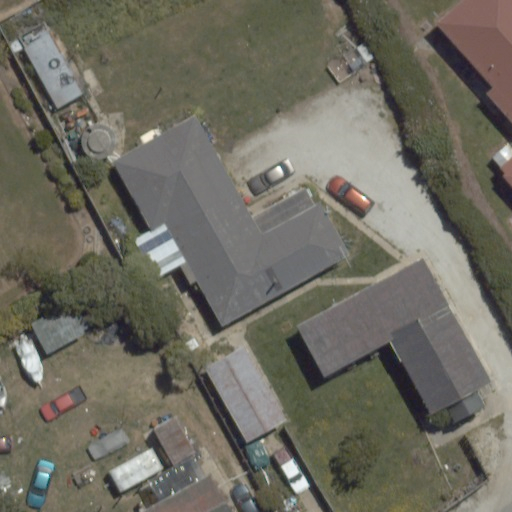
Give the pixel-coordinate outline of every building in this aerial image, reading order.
[(501,0),(467,0),(434,29),(511,115),(511,164),(497,178),(511,195),(511,0),(506,6),(501,0)] [(90,88),(59,30),(29,46),(60,103),(90,88)] [(187,126),(116,164),(152,231),(165,224),(219,327),(341,263),(309,202),(246,236),(187,126)] [(388,341),(440,431),(489,402),(410,264),(290,333),(318,381),(388,341)] [(243,344),(199,370),(242,445),(286,420),(243,344)] [(82,435),(63,408),(26,433),(44,460),(82,435)] [(173,421),(145,436),(167,476),(195,461),(173,421)] [(211,511),(193,480),(135,511),(211,511)]
